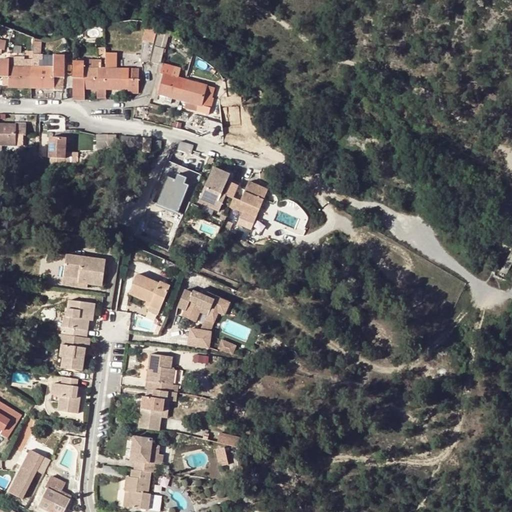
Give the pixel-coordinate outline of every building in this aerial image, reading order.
[(142,21),(138,37),(154,41),(158,25),(142,21)] [(33,43),(33,54),(41,54),(41,43),(33,43)] [(151,60),(159,63),(160,62),(163,51),(154,48),(151,60)] [(115,52),(105,52),(105,56),(105,68),(105,79),(105,89),(128,89),(128,93),(138,93),(138,69),(116,69),(115,52)] [(64,77),(64,55),(53,54),(53,67),(32,67),(32,77),(62,77),(64,77)] [(0,70),(0,76),(3,76),(32,77),(32,67),(10,66),(10,60),(0,59),(0,70)] [(73,61),(73,78),(105,79),(105,68),(101,68),(100,60),(83,59),(83,61),(73,61)] [(160,72),(160,71),(157,70),(151,96),(150,97),(157,98),(158,93),(170,96),(180,99),(185,80),(160,72)] [(32,77),(3,76),(2,84),(8,84),(8,86),(32,87),(32,77)] [(32,77),(32,87),(62,87),(62,77),(32,77)] [(105,89),(105,79),(73,78),(73,99),(85,99),(85,88),(97,89),(97,97),(106,97),(105,89)] [(210,107),(213,98),(211,97),(214,88),(185,80),(180,99),(185,100),(183,109),(196,113),(198,104),(210,107)] [(168,102),(170,96),(158,93),(157,98),(168,102)] [(0,154),(1,155),(1,144),(22,144),(22,133),(25,133),(25,122),(16,122),(16,124),(0,123),(0,154)] [(96,134),(96,147),(108,147),(108,134),(96,134)] [(122,135),(121,148),(129,149),(130,136),(122,135)] [(141,137),(130,136),(129,149),(140,150),(141,137)] [(66,138),(50,137),(49,158),(65,159),(66,138)] [(151,138),(141,137),(140,150),(149,151),(151,138)] [(189,153),(190,152),(192,145),(180,141),(178,149),(189,153)] [(66,159),(79,159),(79,150),(66,151),(66,159)] [(155,205),(179,211),(185,186),(195,188),(200,170),(165,162),(155,205)] [(217,213),(224,197),(230,200),(231,198),(235,188),(237,184),(228,181),(222,195),(219,194),(228,176),(211,168),(195,203),(217,213)] [(253,220),(265,191),(246,182),(242,191),(235,188),(231,198),(230,200),(227,208),(253,220)] [(102,274),(96,273),(98,260),(65,256),(62,277),(78,279),(77,283),(85,285),(100,286),(102,274)] [(148,307),(158,311),(169,287),(158,282),(157,285),(136,276),(128,294),(144,302),(149,304),(148,307)] [(62,277),(61,285),(85,288),(85,285),(77,283),(78,279),(62,277)] [(222,316),(228,304),(205,293),(203,297),(192,292),(191,294),(183,291),(176,308),(184,312),(186,307),(197,312),(205,315),(203,321),(212,325),(216,314),(222,316)] [(85,339),(88,321),(88,315),(92,316),(93,305),(68,301),(66,314),(64,314),(61,332),(61,335),(85,339)] [(157,315),(158,311),(148,307),(146,311),(157,315)] [(195,316),(197,312),(186,307),(184,312),(195,316)] [(56,331),(61,332),(64,314),(58,313),(56,331)] [(209,333),(212,325),(203,321),(198,331),(209,333)] [(207,349),(209,333),(198,331),(188,330),(186,347),(207,349)] [(83,350),(87,350),(88,339),(85,339),(61,335),(57,335),(53,364),(57,368),(80,372),(82,357),(83,350)] [(151,371),(149,383),(169,385),(171,386),(172,385),(174,370),(167,369),(169,357),(150,355),(147,371),(151,371)] [(81,388),(76,387),(77,380),(61,378),(61,385),(53,384),(50,402),(58,404),(57,412),(77,414),(81,388)] [(169,385),(149,383),(146,382),(145,389),(147,389),(168,392),(169,385)] [(176,393),(177,386),(172,385),(171,386),(169,385),(168,392),(176,393)] [(138,428),(159,431),(161,418),(161,413),(162,400),(167,401),(167,400),(168,392),(147,389),(146,397),(143,396),(138,428)] [(175,402),(176,393),(168,392),(167,400),(175,402)] [(10,432),(21,415),(0,402),(0,428),(3,430),(0,432),(6,437),(10,432)] [(25,449),(30,452),(36,441),(37,429),(25,449)] [(151,472),(156,473),(158,464),(159,454),(160,446),(152,445),(153,439),(135,437),(134,441),(132,461),(136,461),(135,470),(151,472)] [(227,443),(215,445),(218,458),(229,456),(227,443)] [(30,452),(25,449),(23,453),(18,461),(25,464),(28,456),(30,452)] [(22,500),(36,472),(43,476),(50,462),(30,452),(28,456),(25,464),(22,468),(10,494),(22,500)] [(126,491),(129,492),(127,507),(148,510),(150,494),(148,493),(151,472),(135,470),(131,470),(131,477),(126,477),(125,491),(126,491)] [(62,492),(67,483),(54,477),(40,507),(49,511),(64,511),(70,500),(61,496),(62,492)]
